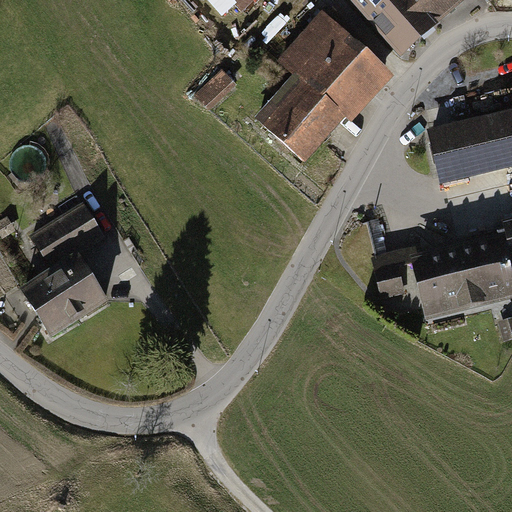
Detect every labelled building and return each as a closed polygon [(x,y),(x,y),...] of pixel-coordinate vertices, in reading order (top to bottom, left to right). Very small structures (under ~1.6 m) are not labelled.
[(229,0),(239,9),(248,0),(229,0)] [(351,0),(402,57),(462,3),(459,0),(351,0)] [(320,14),(276,62),(291,76),(251,118),(304,167),(387,76),(320,14)] [(196,89),(207,109),(239,92),(228,72),(196,89)] [(511,109),(428,129),(441,184),(511,167),(511,109)] [(80,197),(27,230),(50,268),(75,252),(78,256),(105,237),(80,197)] [(416,247),(371,258),(381,300),(404,295),(398,269),(412,266),(426,322),(511,301),(511,275),(510,266),(511,265),(511,221),(503,224),(506,236),(418,257),(416,247)] [(50,268),(18,288),(51,338),(107,300),(78,256),(75,252),(50,268)]
